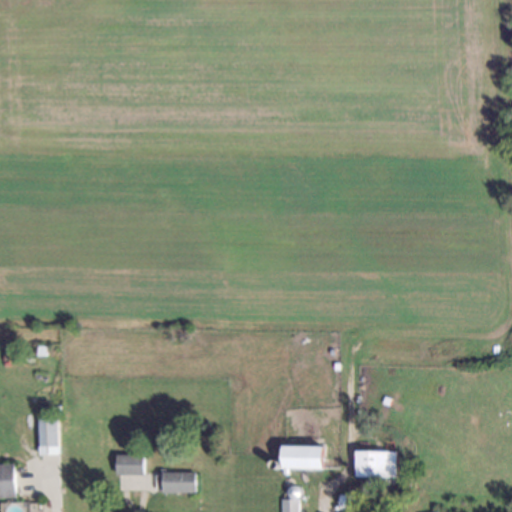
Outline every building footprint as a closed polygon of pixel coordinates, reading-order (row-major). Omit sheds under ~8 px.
[(34,417),(56,417),(55,452),(33,451),(34,417)] [(281,465),(280,444),(318,443),(319,464),(281,465)] [(354,476),(354,449),(393,448),(393,475),(354,476)] [(114,455),(141,456),(141,474),(114,474),(114,455)] [(274,459),(276,460),(278,461),(278,464),(277,466),(275,468),(272,468),(270,466),(269,463),(271,460),(274,459)] [(0,495),(0,463),(12,463),(11,495),(0,495)] [(160,472),(193,473),(193,493),(160,493),(160,472)] [(285,476),(288,477),(291,480),(291,483),(289,485),(286,487),(283,487),(280,484),(280,482),(282,477),(285,476)] [(294,484),(297,485),(299,488),(300,491),(299,495),(296,497),(291,497),(288,494),(287,490),(289,486),(292,485),(294,484)] [(336,508),(336,494),(355,494),(355,508),(336,508)] [(279,511),(279,498),(295,498),(295,511),(279,511)]
